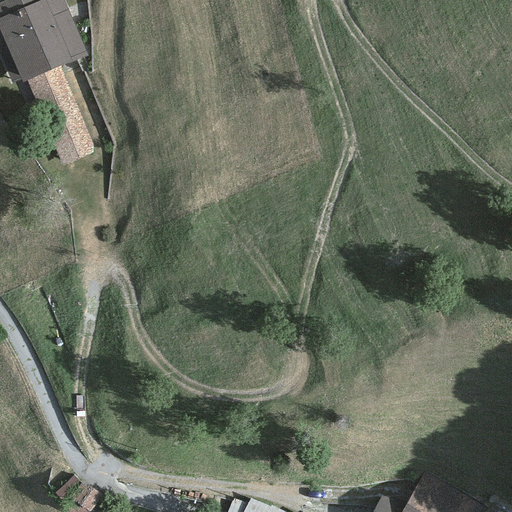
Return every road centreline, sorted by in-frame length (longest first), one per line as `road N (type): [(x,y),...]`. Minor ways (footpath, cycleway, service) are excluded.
road 1 (track): [(109,468),(82,429),(78,408),(92,291),(101,285),(127,297),(157,363),(199,389),(262,396),(289,381),(314,253),(346,150),(306,0)]
road 2 (unclassified): [(373,493),(186,483),(109,468),(93,480),(0,317)]
road 3 (track): [(338,0),(358,42),(511,190)]
